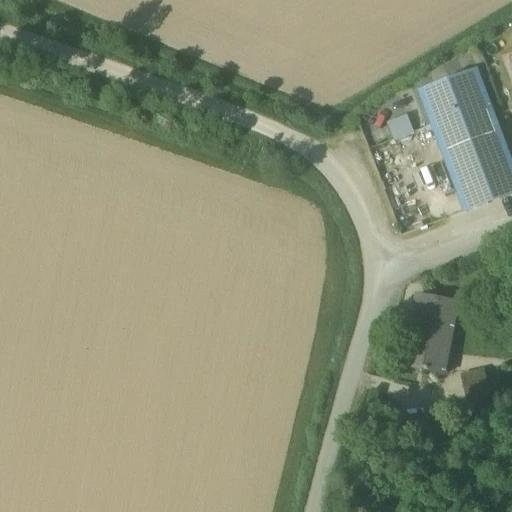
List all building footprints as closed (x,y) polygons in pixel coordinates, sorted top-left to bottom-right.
[(477,72),(421,93),(441,147),(457,141),(452,127),(480,116),(486,131),(498,127),(477,72)] [(387,102),(376,113),(384,121),(395,111),(387,102)] [(406,114),(386,122),(393,141),(413,133),(406,114)] [(511,195),(511,164),(498,127),(486,131),(480,116),(452,127),(457,141),(441,147),(466,213),(511,195)] [(447,220),(415,133),(370,149),(402,236),(447,220)] [(458,304),(418,297),(405,368),(445,376),(458,304)] [(483,372),(463,377),(470,405),(490,400),(483,372)]
